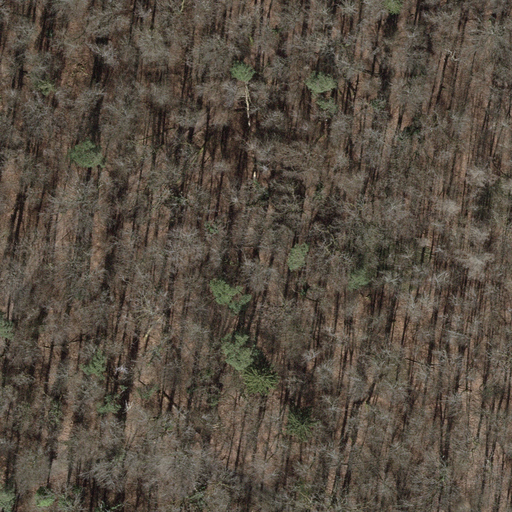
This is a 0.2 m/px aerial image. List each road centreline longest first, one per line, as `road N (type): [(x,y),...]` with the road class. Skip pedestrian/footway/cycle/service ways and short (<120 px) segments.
road 1 (track): [(287,0),(222,104),(35,267),(4,333),(2,403)]
road 2 (track): [(319,511),(247,482),(52,429),(30,511)]
